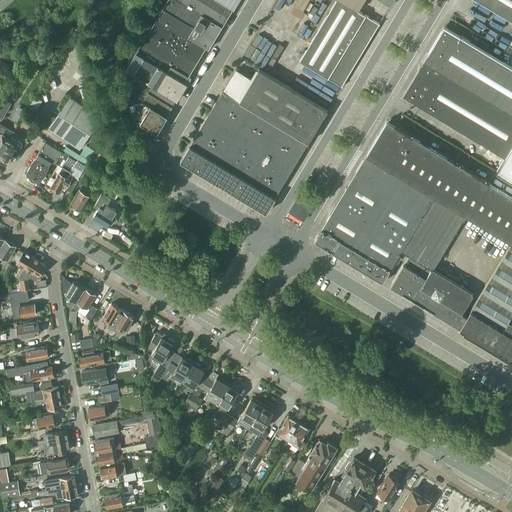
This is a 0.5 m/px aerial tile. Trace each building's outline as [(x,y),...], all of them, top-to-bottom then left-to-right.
[(208,48),(222,26),(234,5),(236,0),(166,0),(157,16),(140,45),(136,51),(170,71),(188,82),(191,76),(189,74),(206,46),(208,48)] [(382,0),(391,5),(393,0),(335,0),(300,60),(334,81),(342,86),(380,23),(372,19),(357,10),(363,0),(382,0)] [(511,0),(479,0),(499,11),(496,16),(511,25),(511,0)] [(511,66),(460,35),(444,25),(423,59),(511,112),(511,66)] [(81,46),(85,71),(90,70),(86,45),(81,46)] [(188,82),(170,71),(136,51),(126,68),(152,84),(177,99),(188,82)] [(419,67),(403,93),(419,103),(419,104),(505,156),(511,144),(511,112),(423,59),(419,67)] [(327,109),(272,76),(259,68),(239,100),(308,142),(327,109)] [(157,132),(172,107),(177,99),(152,84),(142,100),(129,103),(132,117),(157,132)] [(308,142),(239,100),(222,90),(180,159),(266,211),(308,142)] [(48,127),(80,148),(101,116),(69,95),(48,127)] [(0,110),(0,117),(2,119),(10,105),(5,102),(0,110)] [(29,120),(36,124),(38,121),(31,116),(29,120)] [(511,196),(386,120),(366,154),(434,195),(466,215),(468,217),(511,242),(511,196)] [(0,154),(11,136),(14,131),(0,122),(0,154)] [(11,136),(0,154),(0,157),(6,161),(7,159),(11,161),(13,158),(14,158),(19,148),(21,145),(17,143),(18,141),(11,136)] [(31,164),(27,171),(28,174),(37,179),(40,179),(42,175),(43,176),(45,171),(51,161),(55,163),(58,164),(65,153),(45,142),(34,159),(32,162),(31,164)] [(66,145),(64,150),(87,165),(90,161),(88,159),(94,150),(86,144),(80,154),(66,145)] [(511,144),(505,156),(497,170),(496,170),(511,179),(511,144)] [(62,166),(50,186),(52,187),(52,189),(55,191),(57,190),(59,191),(63,185),(66,186),(65,188),(71,192),(78,180),(72,177),(73,175),(70,173),(71,171),(70,171),(77,159),(65,152),(65,153),(58,164),(62,166)] [(98,152),(93,161),(96,163),(98,160),(99,161),(102,155),(98,152)] [(401,251),(434,195),(366,154),(354,173),(355,173),(314,240),(382,281),(401,251)] [(84,189),(81,187),(80,189),(79,189),(70,203),(81,210),(90,195),(89,195),(91,191),(85,188),(84,189)] [(300,192),(289,211),(303,220),(315,201),(300,192)] [(98,208),(93,217),(107,225),(108,222),(109,221),(112,222),(116,216),(112,214),(115,209),(107,204),(111,198),(102,193),(94,206),(98,208)] [(403,263),(390,285),(412,299),(422,305),(454,324),(460,328),(467,315),(462,312),(473,293),(433,269),(432,269),(431,269),(431,268),(463,214),(466,215),(434,195),(401,251),(411,257),(406,264),(403,263)] [(9,242),(5,239),(0,246),(0,256),(1,255),(8,259),(16,246),(14,243),(11,242),(9,242)] [(511,359),(511,242),(467,315),(460,328),(511,359)] [(19,277),(32,255),(24,250),(21,255),(16,253),(12,260),(21,266),(15,275),(19,277)] [(32,255),(19,277),(21,288),(22,290),(27,289),(29,289),(28,278),(25,276),(29,270),(33,273),(30,277),(36,281),(41,272),(44,267),(44,264),(42,263),(40,262),(41,261),(32,255)] [(74,281),(73,281),(65,294),(67,295),(66,296),(66,297),(66,298),(66,299),(66,301),(66,302),(67,303),(67,304),(67,305),(72,308),(85,287),(80,285),(79,283),(76,281),(74,281)] [(89,290),(85,287),(72,308),(77,311),(81,304),(87,307),(95,294),(95,293),(94,291),(91,290),(89,290)] [(16,292),(9,293),(12,311),(13,317),(16,317),(36,313),(34,303),(20,305),(19,302),(29,300),(27,289),(22,290),(22,291),(16,292)] [(0,302),(10,301),(8,293),(0,294),(0,302)] [(111,328),(122,310),(118,307),(117,305),(114,304),(112,304),(111,303),(103,317),(110,321),(107,325),(111,328)] [(86,315),(91,318),(97,307),(92,304),(86,315)] [(125,330),(133,316),(131,314),(129,312),(126,312),(122,310),(111,328),(115,331),(119,326),(125,330)] [(17,325),(16,322),(14,323),(15,327),(11,328),(13,337),(39,333),(37,321),(17,325)] [(78,332),(70,334),(73,349),(80,348),(78,332)] [(155,333),(148,345),(154,348),(150,354),(161,361),(150,378),(157,382),(161,376),(166,369),(165,369),(175,352),(169,348),(173,341),(157,332),(156,333),(155,333)] [(99,333),(92,333),(94,344),(105,343),(104,338),(100,339),(99,333)] [(135,335),(126,335),(127,348),(136,347),(135,335)] [(0,350),(15,347),(13,342),(0,344),(0,350)] [(25,349),(27,360),(48,356),(46,345),(25,349)] [(83,355),(79,355),(81,366),(105,361),(104,360),(111,359),(109,350),(95,352),(94,349),(82,351),(83,355)] [(166,369),(161,376),(168,380),(169,377),(180,383),(183,379),(194,361),(188,357),(187,359),(182,356),(175,352),(165,369),(166,369)] [(201,387),(208,377),(201,373),(204,369),(199,366),(200,364),(194,361),(183,379),(189,383),(189,385),(193,387),(190,392),(191,392),(196,395),(201,387)] [(33,380),(54,376),(52,365),(31,369),(33,380)] [(98,368),(82,371),(84,383),(100,380),(100,382),(109,381),(106,367),(98,368)] [(217,401),(228,382),(222,379),(221,380),(210,373),(208,377),(201,387),(208,391),(204,398),(208,400),(210,397),(217,401)] [(44,390),(26,393),(28,402),(31,401),(60,396),(58,386),(52,387),(51,381),(41,383),(40,385),(40,388),(42,389),(44,389),(44,390)] [(34,382),(10,386),(11,393),(35,389),(34,382)] [(118,382),(100,385),(102,394),(119,391),(118,382)] [(234,386),(228,382),(217,401),(223,405),(222,406),(227,409),(238,390),(233,387),(234,386)] [(191,405),(196,395),(191,392),(185,401),(191,405)] [(102,395),(96,396),(98,403),(111,401),(110,393),(103,394),(102,395)] [(197,408),(196,408),(202,399),(196,395),(191,405),(185,415),(184,415),(182,419),(189,424),(197,412),(195,411),(197,408)] [(60,396),(31,401),(32,405),(36,404),(46,402),(47,408),(62,405),(60,396)] [(238,418),(237,420),(241,423),(248,427),(263,404),(257,400),(256,401),(255,401),(253,399),(251,398),(238,418)] [(107,404),(88,407),(90,419),(106,416),(109,415),(107,404)] [(262,428),(273,411),(268,408),(269,407),(263,404),(248,427),(258,433),(259,434),(262,428)] [(154,413),(142,415),(143,421),(144,423),(152,421),(154,435),(161,434),(157,414),(154,414),(154,413)] [(220,422),(225,425),(231,416),(225,413),(220,422)] [(54,425),(52,414),(29,418),(31,429),(54,425)] [(299,421),(289,415),(288,414),(280,428),(279,427),(275,433),(281,437),(282,434),(288,438),(299,421)] [(117,420),(118,425),(143,421),(142,415),(117,420)] [(231,416),(225,425),(222,431),(227,435),(236,420),(231,416)] [(117,420),(93,425),(95,436),(119,432),(118,425),(117,420)] [(309,427),(299,421),(288,438),(294,441),(292,443),(298,447),(302,441),(301,440),(309,427)] [(257,451),(265,437),(268,432),(262,428),(259,434),(258,433),(250,447),(252,448),(239,469),(244,472),(252,459),(257,451)] [(38,445),(68,439),(66,430),(52,432),(43,434),(44,440),(38,441),(38,445)] [(162,439),(161,434),(154,435),(144,437),(145,442),(162,439)] [(131,438),(133,445),(141,443),(140,436),(131,438)] [(110,438),(94,441),(96,452),(115,448),(113,437),(110,438)] [(265,437),(257,451),(263,454),(271,441),(265,437)] [(68,439),(38,445),(39,449),(48,447),(49,453),(70,449),(68,439)] [(163,444),(162,439),(145,442),(141,443),(133,445),(126,446),(127,451),(145,447),(146,450),(144,450),(145,456),(154,455),(152,449),(157,448),(157,445),(163,444)] [(299,457),(297,461),(290,470),(299,476),(297,480),(310,488),(311,487),(313,489),(323,473),(320,472),(327,461),(330,463),(335,456),(332,454),(336,446),(328,441),(327,443),(322,440),(318,445),(316,444),(312,450),(305,461),(299,457)] [(115,448),(96,452),(99,463),(115,460),(117,460),(115,448)] [(251,473),(261,456),(258,454),(247,471),(251,473)] [(42,473),(69,468),(67,457),(40,462),(42,473)] [(285,467),(290,471),(290,470),(297,461),(291,457),(285,467)] [(364,463),(354,457),(344,473),(348,475),(343,484),(349,487),(364,463)] [(126,472),(124,461),(100,465),(100,466),(99,468),(100,471),(101,472),(102,477),(126,472)] [(217,462),(214,467),(220,471),(223,466),(217,462)] [(374,469),(364,463),(349,487),(355,491),(360,482),(364,485),(374,469)] [(8,481),(6,468),(0,468),(0,477),(1,483),(8,481)] [(123,474),(124,481),(136,479),(135,472),(123,474)] [(395,477),(390,475),(389,474),(378,492),(388,498),(399,481),(397,480),(395,477)] [(75,475),(60,477),(44,480),(46,490),(76,485),(75,475)] [(313,511),(354,511),(364,496),(355,491),(349,487),(343,484),(334,478),(313,511)] [(20,494),(17,480),(0,483),(0,493),(1,498),(20,494)] [(78,494),(76,485),(46,490),(38,492),(39,496),(56,492),(57,498),(64,496),(64,497),(78,494)] [(123,492),(105,496),(107,507),(123,504),(129,503),(129,504),(132,504),(132,500),(134,500),(131,485),(125,486),(126,491),(123,492)] [(423,495),(414,489),(411,490),(397,511),(420,511),(429,499),(428,498),(429,497),(424,493),(423,495)] [(51,496),(39,498),(40,504),(52,502),(51,496)] [(368,511),(372,508),(363,502),(357,511),(368,511)] [(70,511),(69,503),(47,507),(48,511),(70,511)]
